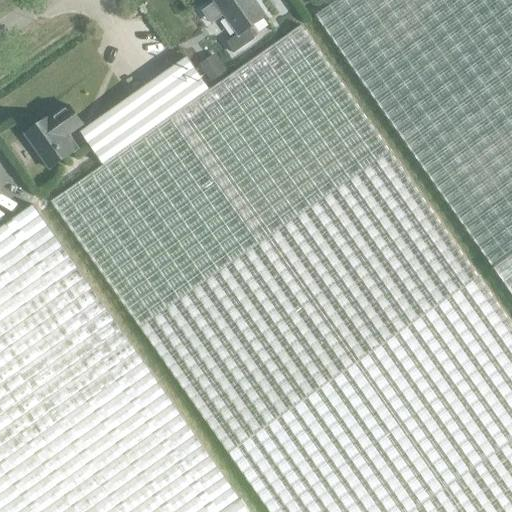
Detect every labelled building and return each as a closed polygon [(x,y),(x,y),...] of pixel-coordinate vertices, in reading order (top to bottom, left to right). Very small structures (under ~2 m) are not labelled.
[(216,0),(214,1),(238,35),(226,43),(234,54),(255,39),(248,29),(265,17),(253,0),(216,0)] [(511,0),(337,0),(315,16),(492,268),(511,295),(511,0)] [(51,202),(269,511),(511,511),(511,325),(301,26),(209,91),(186,58),(81,132),(104,165),(51,202)] [(215,55),(198,67),(210,84),(227,72),(215,55)] [(82,125),(69,106),(51,119),(50,117),(25,135),(49,169),(74,152),(64,138),(82,125)] [(0,511),(248,511),(239,499),(32,205),(0,227),(0,511)]
